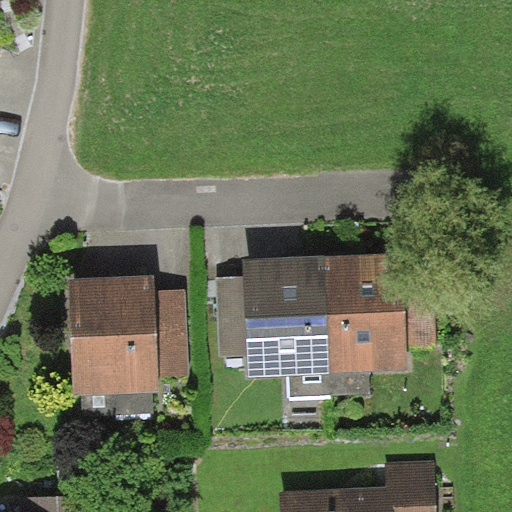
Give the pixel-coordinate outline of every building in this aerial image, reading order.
[(351,260),(325,261),(331,377),(409,373),(407,351),(405,272),(404,257),(351,260)] [(331,377),(325,261),(294,262),(242,265),(242,280),(246,356),(247,381),(331,377)] [(439,271),(405,272),(407,351),(441,350),(439,271)] [(129,281),(70,284),(75,399),(159,395),(159,377),(155,293),(155,280),(129,281)] [(246,356),(242,280),(218,281),(222,357),(246,356)] [(185,292),(155,293),(159,377),(189,376),(185,292)] [(386,466),(387,489),(393,489),(394,511),(438,511),(437,464),(386,466)] [(107,482),(108,511),(175,511),(174,480),(107,482)] [(394,511),(393,489),(387,489),(281,494),(282,511),(394,511)] [(96,511),(96,497),(20,500),(20,511),(96,511)]
